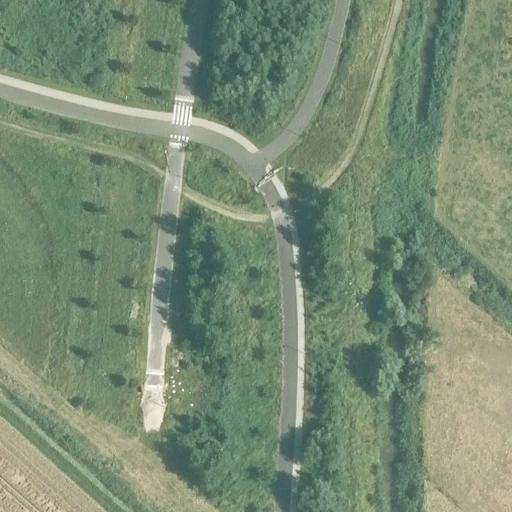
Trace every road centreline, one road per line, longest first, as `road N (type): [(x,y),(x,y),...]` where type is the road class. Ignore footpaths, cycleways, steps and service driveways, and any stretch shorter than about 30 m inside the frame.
road 1 (unknown): [(396,0),(364,122),(330,181),(280,215),(213,212),(146,168),(0,122)]
road 2 (unclassified): [(198,0),(152,423)]
